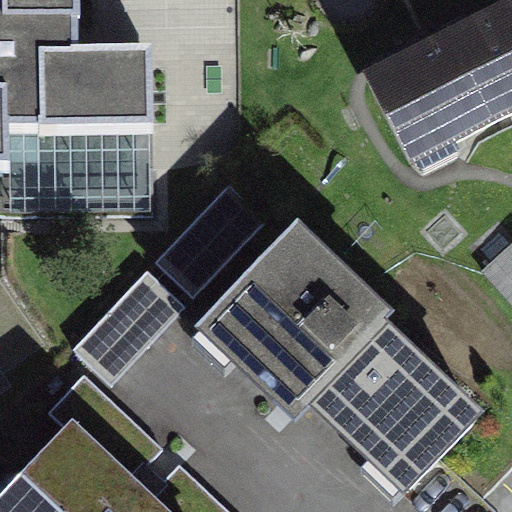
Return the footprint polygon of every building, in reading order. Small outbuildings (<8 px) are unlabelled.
[(0,0),(0,176),(11,176),(11,138),(156,138),(152,55),(80,55),(80,0),(0,0)] [(511,5),(362,80),(412,175),(511,124),(511,5)] [(268,223),(229,187),(156,266),(195,302),(268,223)] [(394,332),(298,242),(195,352),(296,445),(312,428),(402,511),(409,511),(486,430),(387,339),(394,332)] [(511,246),(481,274),(511,308),(511,246)] [(186,311),(146,275),(73,353),(112,390),(186,311)] [(226,511),(84,379),(49,415),(66,433),(0,502),(0,511),(226,511)]
